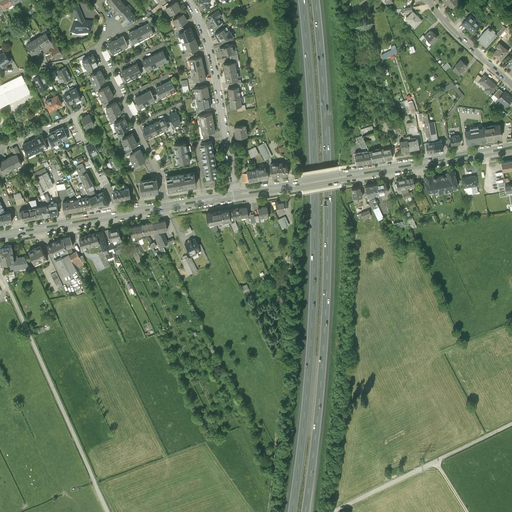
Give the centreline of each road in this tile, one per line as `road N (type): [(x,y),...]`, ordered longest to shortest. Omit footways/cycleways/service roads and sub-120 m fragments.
road 1 (motorway): [(300,0),(314,203),(312,325),(291,511)]
road 2 (motorway): [(304,511),(324,327),(327,204),(314,0)]
road 3 (secondary): [(236,194),(511,147)]
road 4 (residential): [(236,194),(212,52),(188,0)]
road 5 (secondary): [(0,234),(165,207)]
road 6 (residential): [(511,85),(427,0)]
